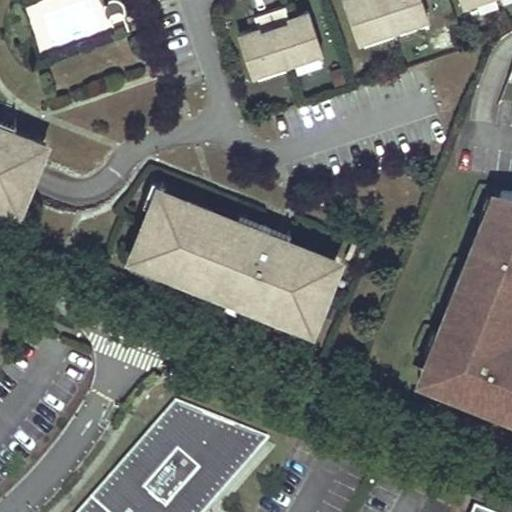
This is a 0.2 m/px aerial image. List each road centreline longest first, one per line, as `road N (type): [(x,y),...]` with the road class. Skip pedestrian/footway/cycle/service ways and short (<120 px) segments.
road 1 (residential): [(132,330),(511,479)]
road 2 (residential): [(12,511),(73,447),(132,330)]
road 3 (residential): [(0,277),(132,330)]
